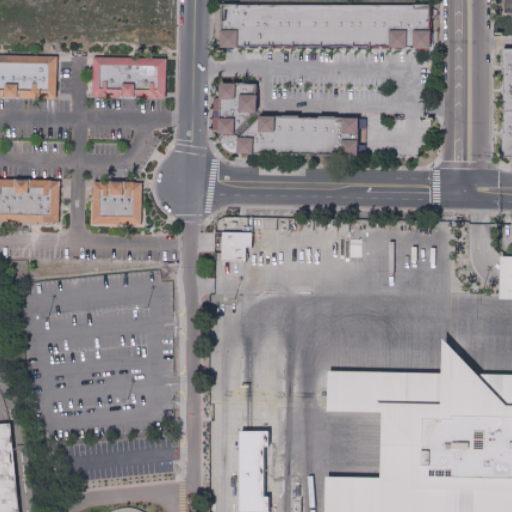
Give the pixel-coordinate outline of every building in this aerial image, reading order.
[(218,5),(428,5),(429,22),(428,22),(428,31),(429,31),(429,48),(411,48),(411,47),(405,47),(405,48),(387,48),(379,48),(379,47),(376,47),(376,48),(364,48),(355,49),(355,48),(351,48),(343,48),(343,47),(339,47),(339,48),(331,48),(331,47),(327,47),(327,48),(236,47),(235,48),(218,48),(218,28),(217,28),(217,9),(218,9),(218,5)] [(511,159),(503,160),(503,141),(504,81),(504,55),(511,54),(511,159)] [(56,82),(56,98),(54,98),(0,96),(0,55),(54,56),(57,56),(56,82)] [(165,84),(165,100),(114,99),(91,99),(91,84),(92,58),(114,59),(166,60),(165,84)] [(360,155),(361,119),(259,117),(259,85),(222,84),(221,135),(240,136),(240,152),(360,155)] [(59,209),(58,228),(55,228),(0,226),(0,181),(55,184),(60,184),(59,209)] [(141,215),(141,226),(114,225),(93,225),(93,215),(94,184),(114,184),(142,185),(141,215)] [(254,233),(224,233),(224,262),(248,262),(249,248),(254,248),(254,233)] [(511,257),(500,257),(500,299),(511,299),(511,257)] [(511,511),(326,511),(327,476),(380,478),(382,412),(329,412),(329,370),(441,370),(442,340),(476,372),(511,373),(511,511)] [(0,511),(0,425),(8,425),(16,511),(0,511)] [(238,433),(238,511),(268,511),(268,499),(263,499),(263,449),(268,449),(268,433),(238,433)] [(292,511),(293,498),(302,498),(301,511),(292,511)]
